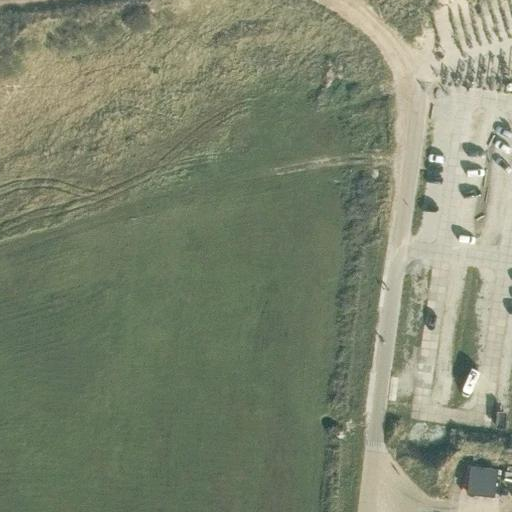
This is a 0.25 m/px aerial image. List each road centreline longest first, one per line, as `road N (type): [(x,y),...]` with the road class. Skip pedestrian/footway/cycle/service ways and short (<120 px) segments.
road 1 (unclassified): [(365,511),(420,83)]
road 2 (track): [(0,253),(274,171),(384,162)]
road 3 (track): [(420,83),(385,40),(328,0)]
